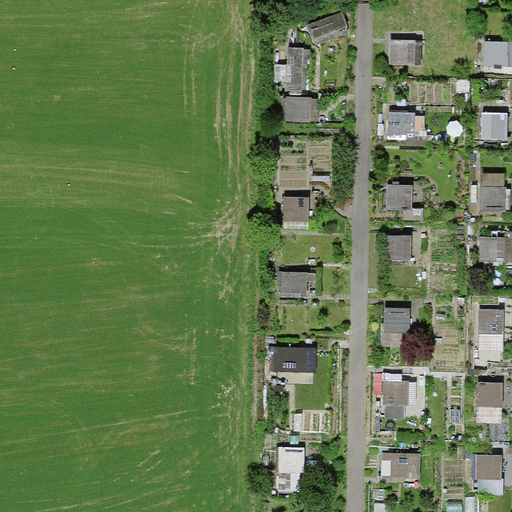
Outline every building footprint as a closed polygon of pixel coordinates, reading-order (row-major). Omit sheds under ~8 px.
[(422,38),(390,37),(389,62),(422,63),(422,38)] [(511,38),(485,38),(484,63),(511,64),(511,38)] [(303,45),(287,45),(287,86),(303,86),(303,45)] [(313,93),(284,94),(285,121),(314,119),(313,93)] [(508,108),(483,108),(483,137),(509,136),(508,108)] [(415,110),(388,109),(388,132),(415,133),(415,110)] [(505,169),(481,170),(482,206),(506,205),(505,169)] [(411,180),(387,180),(387,207),(411,207),(411,180)] [(309,196),(283,195),(282,218),(308,219),(309,196)] [(412,231),(386,231),(386,257),(412,257),(412,231)] [(511,234),(481,233),(480,257),(511,258),(511,234)] [(315,268),(278,269),(279,294),(316,293),(315,268)] [(410,305),(385,305),(384,328),(410,329),(410,305)] [(505,309),(479,308),(478,329),(504,330),(505,309)] [(306,344),(274,345),(274,370),(307,369),(306,344)] [(504,377),(478,378),(478,404),(504,403),(504,377)] [(423,378),(384,378),(384,403),(423,403),(423,378)] [(304,444),(278,444),(279,468),(305,468),(304,444)] [(420,450),(382,450),(382,474),(420,474),(420,450)] [(505,452),(476,452),(476,476),(505,476),(505,452)]
